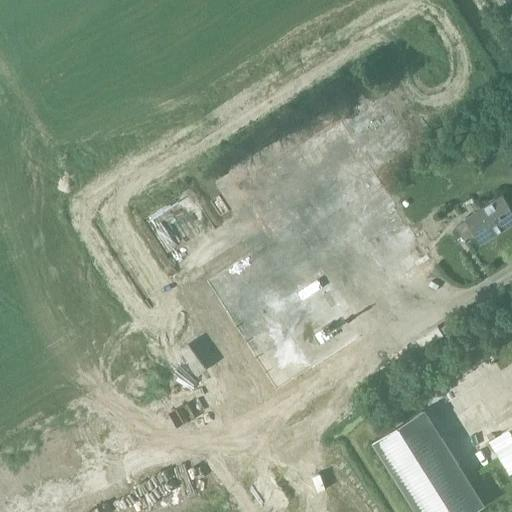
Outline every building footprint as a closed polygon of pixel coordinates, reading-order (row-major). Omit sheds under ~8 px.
[(376,511),(51,0),(4,0),(0,3),(0,511),(376,511)] [(466,221),(456,227),(464,240),(474,234),(480,244),(511,223),(511,210),(503,196),(465,220),(466,221)] [(478,325),(487,319),(481,309),(472,315),(478,325)] [(424,411),(373,443),(416,511),(475,511),(485,506),(424,411)] [(511,426),(489,441),(509,474),(511,472),(511,426)]
